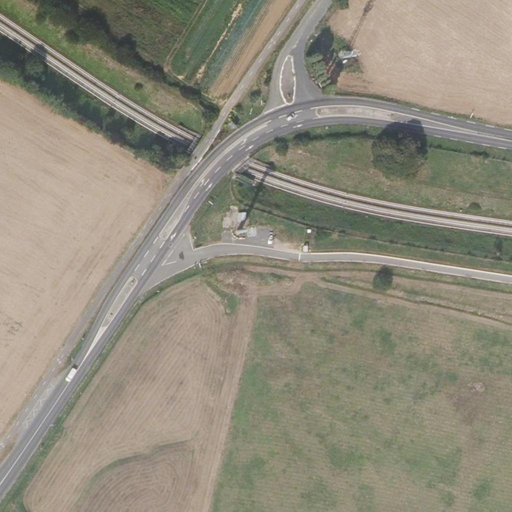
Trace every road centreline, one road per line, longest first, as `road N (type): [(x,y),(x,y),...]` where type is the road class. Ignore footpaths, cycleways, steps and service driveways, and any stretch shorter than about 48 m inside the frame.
road 1 (secondary): [(0,476),(205,172),(255,131),(301,114)]
road 2 (secondary): [(301,114),(366,113),(511,139)]
road 3 (unclassified): [(301,114),(285,67),(324,0)]
